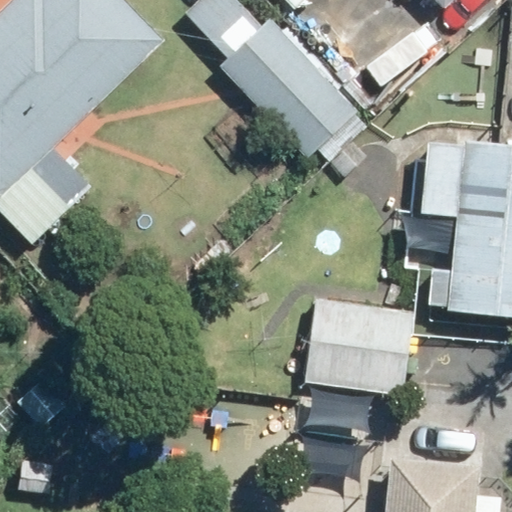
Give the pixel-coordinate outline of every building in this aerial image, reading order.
[(0,195),(2,197),(173,48),(130,0),(20,0),(0,18),(0,195)] [(225,68),(311,158),(368,104),(282,14),(225,68)] [(456,312),(511,317),(511,148),(435,141),(428,215),(465,219),(456,312)] [(323,301),(314,385),(404,395),(414,312),(323,301)] [(393,463),(392,511),(483,511),(485,465),(393,463)]
